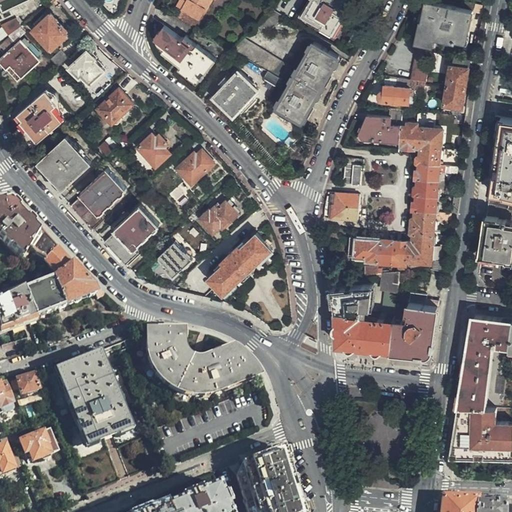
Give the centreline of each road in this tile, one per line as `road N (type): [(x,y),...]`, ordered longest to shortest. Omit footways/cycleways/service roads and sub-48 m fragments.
road 1 (tertiary): [(454,294),(499,0)]
road 2 (unclassified): [(79,511),(311,420)]
road 3 (residential): [(295,219),(397,0)]
road 4 (residential): [(126,50),(295,219)]
road 5 (secondary): [(145,302),(18,176)]
road 6 (unclassified): [(0,368),(127,323),(145,302)]
road 7 (secondary): [(276,360),(224,321),(145,302)]
